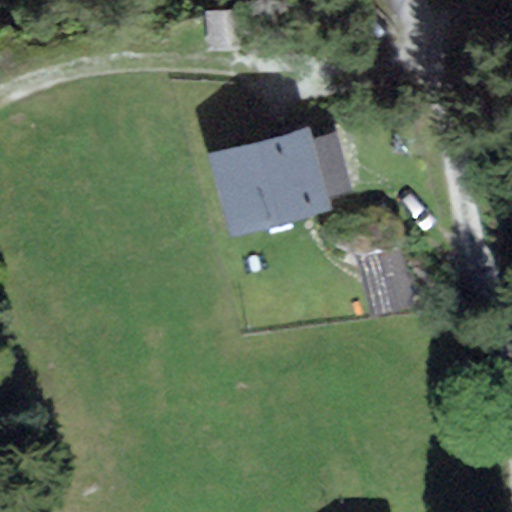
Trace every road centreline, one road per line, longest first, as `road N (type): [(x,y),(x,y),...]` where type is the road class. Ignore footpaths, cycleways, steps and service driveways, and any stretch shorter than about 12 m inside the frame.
road 1 (track): [(405,0),(410,45),(397,67),(378,73),(165,57),(67,69),(0,99)]
road 2 (track): [(411,39),(437,75),(475,240),(511,345)]
